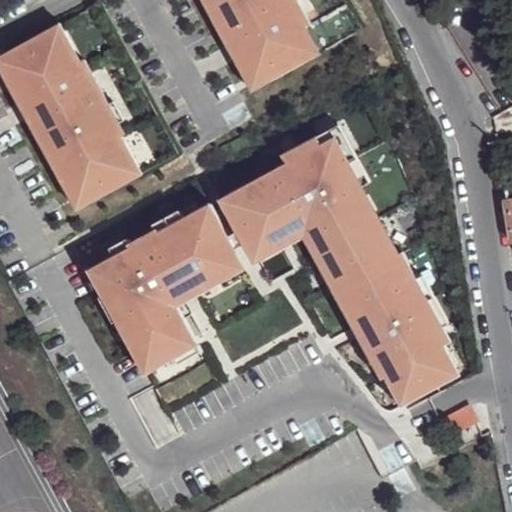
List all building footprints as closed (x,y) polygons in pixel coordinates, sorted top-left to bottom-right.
[(214,0),(261,83),(283,71),(285,74),(317,57),(302,31),(313,25),(298,0),(293,0),(292,0),(214,0)] [(82,65),(61,26),(28,44),(30,48),(7,61),(86,205),(110,191),(112,195),(145,177),(117,127),(108,111),(112,109),(111,108),(86,63),(82,65)] [(116,105),(111,108),(112,109),(108,111),(117,127),(125,122),(116,105)] [(339,124),(317,137),(321,144),(335,136),(349,161),(347,163),(361,188),(370,182),(339,124)] [(239,231),(245,243),(251,253),(261,248),(302,226),(312,228),(368,331),(363,333),(372,351),(377,348),(390,373),(394,370),(410,399),(441,382),(439,379),(457,369),(444,344),(450,340),(443,326),(442,325),(439,327),(414,281),(417,280),(416,279),(402,252),(397,254),(361,188),(347,163),(349,161),(335,136),(321,144),(317,137),(297,147),(301,155),(287,162),(219,199),(237,231),(237,232),(239,231)] [(301,155),(297,147),(283,155),(287,162),(301,155)] [(495,150),(497,162),(509,159),(506,148),(495,150)] [(500,188),(510,245),(511,244),(511,188),(511,186),(500,188)] [(116,256),(90,269),(104,294),(105,295),(111,292),(140,346),(134,349),(147,373),(178,356),(179,355),(176,351),(196,341),(178,306),(174,299),(182,295),(180,292),(213,274),(240,260),(234,249),(227,237),(229,237),(228,236),(210,202),(183,217),(159,230),(158,228),(157,229),(132,242),(131,243),(133,246),(116,256)] [(179,209),(154,223),(157,229),(158,228),(159,230),(183,217),(179,209)] [(302,226),(261,248),(267,257),(304,237),(381,378),(385,376),(401,405),(410,399),(394,370),(390,373),(377,348),(372,351),(363,333),(368,331),(312,228),(302,226)] [(237,231),(228,236),(229,237),(227,237),(234,249),(245,243),(239,231),(237,232),(237,231)] [(111,247),(116,256),(133,246),(131,243),(132,242),(129,237),(111,247)] [(219,284),(213,274),(180,292),(182,295),(174,299),(178,306),(219,284)] [(416,279),(417,280),(414,281),(439,327),(442,325),(443,326),(448,323),(422,275),(416,279)] [(140,346),(111,292),(105,295),(104,294),(101,296),(114,321),(118,319),(134,349),(140,346)] [(196,341),(176,351),(179,355),(178,356),(181,362),(202,350),(196,341)]
